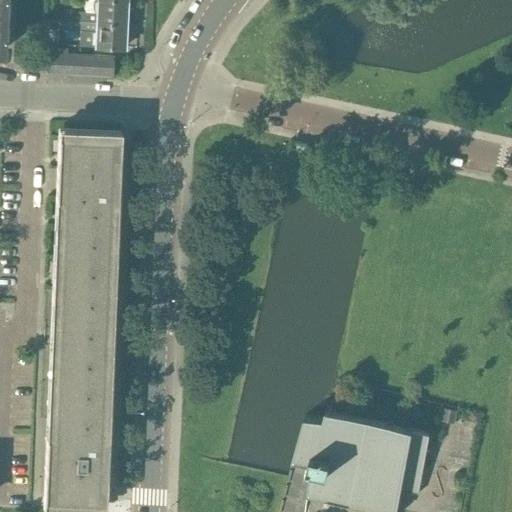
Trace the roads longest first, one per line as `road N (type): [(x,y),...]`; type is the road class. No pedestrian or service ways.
road 1 (tertiary): [(150,511),(182,98)]
road 2 (residential): [(182,98),(229,98),(511,156)]
road 3 (residential): [(19,334),(35,96)]
road 4 (residential): [(35,96),(182,98)]
